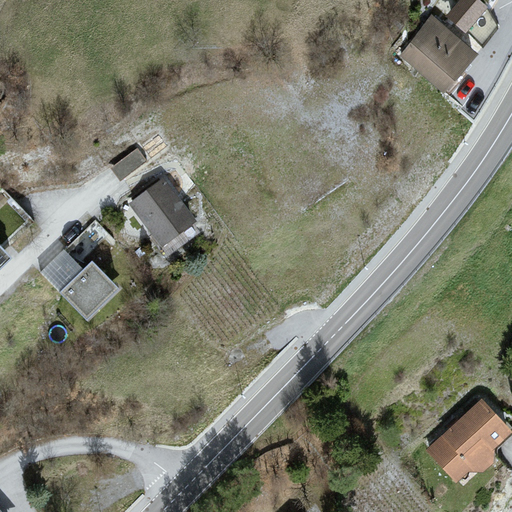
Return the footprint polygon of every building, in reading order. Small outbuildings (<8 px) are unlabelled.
[(459,0),(445,13),(466,35),(491,12),(480,0),(459,0)] [(432,15),(398,54),(446,94),(479,55),(432,15)] [(120,174),(148,161),(142,147),(114,159),(120,174)] [(169,164),(135,205),(191,250),(224,210),(169,164)] [(0,165),(0,264),(49,207),(0,165)] [(99,223),(57,272),(111,318),(153,270),(99,223)] [(511,431),(482,398),(424,449),(455,483),(511,432),(511,431)] [(329,511),(313,493),(291,511),(329,511)]
